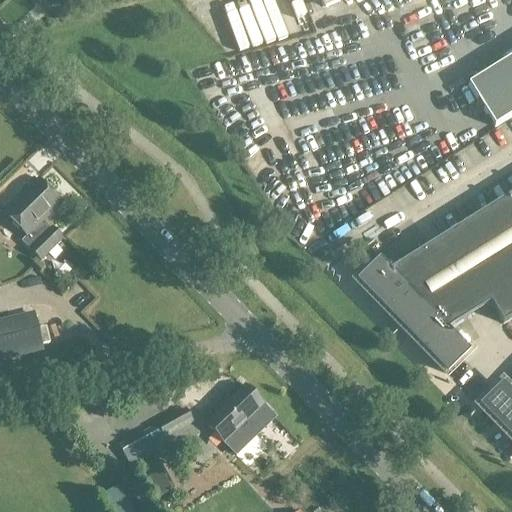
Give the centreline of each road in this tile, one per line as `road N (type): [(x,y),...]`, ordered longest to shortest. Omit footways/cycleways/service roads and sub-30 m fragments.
road 1 (secondary): [(259,336),(0,76)]
road 2 (residential): [(0,393),(259,336)]
road 3 (secondary): [(432,511),(259,336)]
